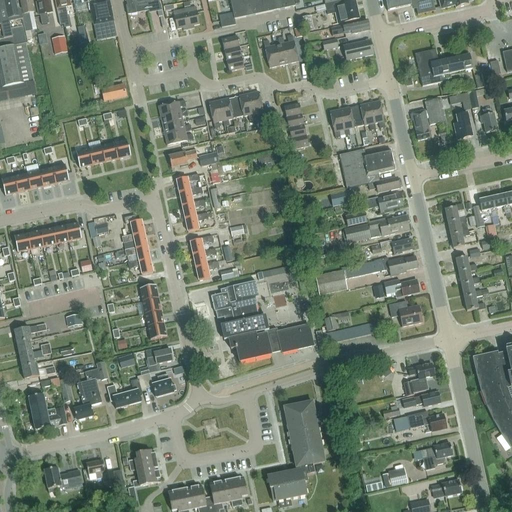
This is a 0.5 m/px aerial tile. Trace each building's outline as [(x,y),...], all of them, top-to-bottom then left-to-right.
[(22,15),(21,11),(19,11),(16,0),(0,0),(0,103),(37,95),(26,44),(28,44),(26,33),(22,15)] [(31,0),(20,0),(24,15),(22,15),(26,33),(33,31),(29,14),(34,12),(31,0)] [(47,14),(53,12),(51,0),(49,1),(48,0),(37,0),(38,3),(37,3),(39,15),(40,15),(42,26),(50,24),(47,14)] [(55,0),(57,8),(58,12),(61,26),(64,25),(65,29),(71,28),(70,18),(68,18),(66,8),(72,7),(70,0),(55,0)] [(106,0),(87,0),(89,4),(93,27),(114,23),(110,1),(106,1),(106,0)] [(125,0),(128,16),(148,12),(149,14),(158,12),(159,18),(160,18),(162,29),(166,29),(162,11),(161,12),(160,6),(160,4),(157,0),(125,0)] [(229,0),(232,14),(219,17),(222,28),(235,25),(234,21),(295,6),(293,0),(229,0)] [(338,24),(359,19),(356,3),(345,5),(344,0),(333,2),(330,4),(325,5),(328,16),(336,14),(338,24)] [(411,6),(415,5),(414,0),(385,0),(388,11),(411,6)] [(414,0),(415,5),(418,16),(436,11),(433,0),(414,0)] [(439,0),(442,9),(455,6),(456,8),(469,4),(468,2),(474,0),(439,0)] [(184,10),(189,30),(194,29),(193,26),(200,25),(196,7),(184,10)] [(189,30),(184,10),(173,12),(177,30),(183,28),(183,31),(189,30)] [(311,16),(298,19),(300,27),(305,25),(306,32),(314,30),(311,16)] [(368,21),(331,29),(332,36),(344,34),(345,35),(352,34),(352,35),(370,31),(368,21)] [(84,27),(78,28),(79,36),(86,35),(84,27)] [(284,44),(289,64),(298,62),(292,36),(287,37),(289,43),(284,44)] [(52,40),(55,56),(68,53),(64,37),(52,40)] [(224,51),(240,48),(237,37),(221,41),(224,51)] [(279,45),(274,46),(279,67),(289,64),(284,44),(283,38),(278,39),(277,39),(279,45)] [(337,40),(322,43),(324,52),(338,49),(337,40)] [(279,67),(274,46),(270,47),(268,41),(263,42),(269,69),(279,67)] [(347,61),(373,56),(370,42),(344,47),(347,61)] [(242,58),(245,57),(244,53),(241,54),(240,48),(224,51),(226,62),(242,58)] [(415,55),(422,87),(443,83),(443,81),(451,80),(451,77),(465,74),(464,71),(472,70),(469,56),(438,63),(436,50),(415,55)] [(511,51),(503,53),(507,73),(511,71),(511,51)] [(242,58),(226,62),(229,73),(245,69),(242,58)] [(493,76),(501,75),(498,62),(490,63),(493,76)] [(484,88),(490,86),(488,81),(492,80),(490,74),(481,76),(474,77),(476,86),(477,90),(484,88)] [(104,102),(127,97),(125,85),(101,91),(104,102)] [(510,101),(511,100),(511,110),(503,112),(506,123),(511,121),(511,91),(508,92),(510,101)] [(479,109),(475,92),(468,94),(472,110),(479,109)] [(249,95),(254,116),(258,115),(259,121),(265,119),(259,93),(249,95)] [(255,122),(254,116),(249,95),(239,97),(244,118),(248,117),(249,123),(255,122)] [(244,118),(239,97),(229,100),(233,120),(244,118)] [(468,98),(462,100),(464,112),(471,110),(468,98)] [(424,103),(430,127),(446,123),(441,99),(424,103)] [(228,122),(233,120),(229,100),(218,102),(223,123),(224,129),(230,127),(228,122)] [(160,117),(181,112),(180,108),(186,107),(185,102),(158,108),(160,117)] [(223,123),(218,102),(209,104),(215,131),(220,129),(219,124),(223,123)] [(370,104),(375,125),(378,124),(380,130),(385,128),(380,102),(370,104)] [(286,119),(302,115),(299,104),(284,108),(286,119)] [(376,130),(375,125),(370,104),(360,106),(364,127),(369,126),(370,131),(376,130)] [(364,127),(360,106),(349,108),(354,129),(364,127)] [(354,129),(349,108),(339,111),(344,131),(345,137),(351,136),(350,130),(354,129)] [(115,112),(117,120),(128,117),(126,109),(115,112)] [(486,134),(497,132),(494,115),(492,115),(491,109),(483,111),(484,117),(480,118),(482,125),(484,124),(486,134)] [(163,127),(183,122),(182,118),(188,117),(187,112),(187,111),(181,112),(160,117),(163,127)] [(344,131),(339,111),(330,113),(336,139),(341,138),(340,132),(344,131)] [(431,139),(429,132),(425,111),(412,114),(418,141),(431,139)] [(458,124),(454,125),(457,141),(472,137),(467,114),(456,116),(458,124)] [(288,130),(304,126),(302,115),(286,119),(288,130)] [(165,137),(186,132),(191,131),(190,126),(184,127),(183,122),(163,127),(165,137)] [(304,126),(288,130),(291,140),(307,137),(304,126)] [(186,132),(165,137),(167,146),(193,140),(192,135),(187,136),(186,132)] [(307,137),(291,140),(293,151),(309,148),(307,137)] [(127,141),(114,144),(118,160),(130,157),(130,158),(131,157),(127,141)] [(114,144),(102,147),(105,163),(118,160),(114,144)] [(102,147),(89,150),(92,166),(105,163),(102,147)] [(76,153),(80,170),(80,169),(92,166),(89,150),(76,153)] [(186,161),(197,158),(195,150),(169,157),(172,169),(180,167),(181,168),(188,166),(186,161)] [(378,182),(378,181),(376,175),(395,171),(391,151),(365,156),(364,151),(340,156),(347,189),(378,182)] [(217,153),(199,158),(201,168),(219,164),(217,153)] [(275,160),(273,154),(260,157),(262,163),(275,160)] [(65,166),(53,169),(56,185),(68,182),(69,182),(65,166)] [(53,169),(40,172),(44,188),(56,185),(53,169)] [(44,188),(40,172),(27,175),(31,191),(44,188)] [(14,178),(18,194),(31,191),(27,175),(14,178)] [(198,175),(193,176),(187,177),(187,178),(176,181),(179,194),(190,192),(190,190),(188,184),(200,181),(198,175)] [(6,197),(18,194),(14,178),(2,181),(1,181),(5,197),(6,197)] [(370,191),(378,189),(379,194),(399,189),(397,178),(368,185),(370,191)] [(201,188),(196,189),(190,190),(190,192),(179,194),(182,207),(193,205),(193,203),(191,197),(203,194),(201,188)] [(210,191),(213,201),(219,199),(217,189),(210,191)] [(231,210),(268,206),(266,191),(229,195),(231,210)] [(351,191),(330,196),(333,208),(354,203),(351,191)] [(393,212),(392,209),(403,206),(401,195),(399,195),(399,194),(382,198),(383,199),(378,200),(378,198),(366,201),(368,210),(379,207),(381,214),(384,213),(384,214),(393,212)] [(510,213),(509,206),(507,206),(505,196),(492,199),(494,209),(496,209),(503,207),(506,220),(511,219),(510,213)] [(219,199),(213,201),(215,210),(221,209),(219,199)] [(494,209),(492,199),(479,201),(481,212),(491,210),(492,217),(498,216),(496,209),(494,209)] [(204,201),(199,202),(193,203),(193,205),(182,207),(185,220),(195,218),(195,216),(194,210),(206,207),(204,201)] [(478,204),(472,205),(477,229),(484,228),(483,219),(481,219),(478,204)] [(458,219),(465,218),(463,210),(464,210),(463,205),(456,206),(456,208),(445,210),(448,223),(459,221),(458,219)] [(365,213),(346,217),(348,227),(367,222),(365,213)] [(207,214),(202,215),(195,216),(195,218),(185,220),(188,233),(198,231),(197,222),(208,220),(207,214)] [(135,223),(133,216),(124,219),(125,225),(130,224),(132,230),(126,232),(127,237),(133,236),(133,237),(145,234),(142,221),(135,223)] [(369,226),(345,230),(348,244),(371,239),(382,237),(409,231),(405,217),(400,218),(394,219),(394,218),(369,224),(369,226)] [(448,223),(450,236),(462,234),(461,232),(468,231),(466,223),(465,218),(458,219),(459,221),(448,223)] [(78,224),(65,227),(69,243),(81,240),(82,240),(78,224)] [(95,227),(97,235),(109,233),(107,224),(95,227)] [(247,234),(246,231),(247,231),(246,225),(230,229),(232,238),(244,235),(247,234)] [(494,226),(486,228),(488,239),(497,237),(494,226)] [(65,227),(53,229),(56,245),(69,243),(65,227)] [(53,229),(40,232),(43,248),(56,245),(53,229)] [(453,249),(464,247),(463,240),(470,239),(468,230),(468,231),(461,232),(462,234),(450,236),(453,249)] [(40,232),(27,235),(30,251),(43,248),(40,232)] [(135,242),(136,248),(136,250),(147,247),(145,234),(133,237),(133,236),(127,237),(122,238),(124,244),(135,242)] [(18,253),(30,251),(27,235),(15,237),(14,237),(18,254),(18,253)] [(212,237),(207,238),(201,239),(201,240),(190,243),(193,256),(204,254),(204,252),(202,246),(214,243),(212,237)] [(93,239),(95,249),(101,247),(99,238),(93,239)] [(403,253),(413,250),(410,240),(391,244),(391,241),(380,243),(382,252),(393,250),(394,256),(402,254),(403,253)] [(495,240),(481,243),(483,251),(497,248),(495,240)] [(381,254),(379,246),(371,248),(373,256),(381,254)] [(137,255),(139,262),(139,263),(150,260),(147,247),(136,250),(136,248),(125,251),(126,257),(137,255)] [(223,248),(226,263),(233,262),(229,247),(223,248)] [(479,249),(469,252),(471,259),(480,257),(479,249)] [(215,250),(209,251),(204,252),(204,254),(193,256),(196,269),(207,266),(206,265),(205,258),(216,256),(215,250)] [(344,280),(348,279),(390,270),(391,276),(405,273),(405,271),(417,269),(414,258),(403,261),(402,259),(388,262),(387,259),(376,262),(342,269),(343,272),(315,277),(319,297),(347,291),(344,280)] [(469,271),(470,272),(477,271),(476,265),(469,267),(467,258),(455,260),(458,273),(469,271)] [(80,262),(82,272),(94,270),(92,260),(80,262)] [(139,263),(139,262),(128,264),(129,270),(140,268),(142,276),(153,273),(150,260),(139,263)] [(218,263),(213,264),(206,265),(207,266),(196,269),(199,282),(210,280),(208,271),(219,269),(218,263)] [(289,279),(286,267),(255,274),(257,281),(269,278),(270,283),(289,279)] [(239,278),(237,269),(220,273),(222,282),(239,278)] [(458,273),(461,286),(472,284),(472,285),(480,284),(478,278),(471,280),(470,272),(469,271),(458,273)] [(277,329),(269,331),(266,316),(259,318),(256,305),(257,304),(255,297),(259,296),(255,280),(232,285),(232,287),(226,288),(226,287),(219,289),(220,293),(210,295),(214,311),(216,319),(223,317),(225,326),(220,327),(224,342),(229,340),(231,350),(235,349),(235,350),(237,350),(240,363),(271,356),(271,354),(282,351),(282,354),(314,346),(309,325),(278,333),(277,329)] [(399,281),(384,284),(386,296),(395,294),(396,299),(403,297),(403,298),(410,296),(409,295),(419,293),(417,281),(400,285),(399,281)] [(475,298),(482,297),(481,291),(474,293),(472,285),(472,284),(461,286),(464,299),(475,297),(475,298)] [(377,298),(385,296),(382,285),(374,288),(377,298)] [(140,290),(143,303),(159,299),(156,287),(156,286),(140,290),(140,291),(140,290)] [(475,297),(464,299),(466,312),(477,310),(478,311),(485,310),(484,304),(477,306),(475,298),(475,297)] [(159,299),(143,303),(145,316),(161,312),(159,299)] [(419,307),(407,309),(406,303),(389,307),(391,319),(400,317),(402,328),(422,323),(419,307)] [(161,312),(145,316),(148,329),(164,325),(161,312)] [(334,318),(325,320),(327,332),(337,331),(335,320),(349,317),(348,313),(334,316),(334,318)] [(76,317),(66,318),(68,329),(78,327),(76,317)] [(385,321),(378,323),(380,334),(388,332),(385,321)] [(378,323),(372,324),(374,335),(380,334),(378,323)] [(372,324),(366,326),(368,336),(374,335),(372,324)] [(45,325),(29,328),(15,331),(17,344),(29,341),(32,341),(31,335),(47,332),(45,325)] [(164,325),(148,329),(151,341),(150,341),(167,338),(167,337),(164,325)] [(366,326),(360,327),(362,338),(368,336),(366,326)] [(360,327),(354,328),(356,339),(362,338),(360,327)] [(354,328),(348,330),(350,340),(356,339),(354,328)] [(348,330),(342,331),(344,342),(350,340),(348,330)] [(342,331),(336,332),(338,343),(344,342),(342,331)] [(336,332),(330,334),(332,344),(338,343),(336,332)] [(20,355),(32,353),(29,341),(17,344),(20,355)] [(60,350),(61,357),(74,354),(73,348),(60,350)] [(511,348),(511,350),(505,351),(505,353),(498,355),(498,353),(472,359),(476,377),(481,395),(488,412),(496,428),(507,444),(511,450),(511,391),(511,389),(511,388),(511,348)] [(50,350),(42,352),(33,354),(34,360),(43,358),(43,356),(51,354),(50,350)] [(154,354),(155,358),(148,360),(149,367),(156,366),(173,362),(170,351),(154,354)] [(32,353),(20,355),(22,367),(34,365),(32,353)] [(132,355),(118,359),(121,369),(135,366),(132,355)] [(81,399),(82,399),(84,408),(75,410),(78,422),(94,418),(92,406),(102,404),(98,388),(97,383),(108,380),(104,363),(96,365),(98,370),(85,373),(87,381),(92,379),(92,381),(78,384),(81,399)] [(34,365),(22,367),(25,380),(40,377),(37,364),(34,365)] [(418,381),(435,377),(432,364),(408,370),(409,377),(417,375),(418,381)] [(140,369),(142,376),(149,374),(148,368),(140,369)] [(146,387),(152,386),(150,374),(143,376),(146,387)] [(173,392),(176,391),(174,386),(171,387),(170,381),(168,381),(166,375),(157,378),(158,384),(153,386),(156,399),(173,394),(173,392)] [(129,407),(142,403),(140,396),(143,396),(141,390),(141,388),(146,387),(143,376),(137,377),(138,380),(131,382),(134,393),(126,395),(129,407)] [(53,389),(61,387),(60,382),(59,379),(41,383),(43,389),(52,387),(53,389)] [(60,382),(61,387),(62,390),(69,389),(67,380),(60,382)] [(403,384),(407,398),(414,396),(411,383),(403,384)] [(116,410),(129,407),(126,395),(118,397),(115,387),(108,388),(110,399),(113,398),(116,410)] [(69,389),(62,390),(65,403),(71,402),(69,389)] [(404,409),(423,405),(424,408),(441,404),(438,393),(403,402),(404,409)] [(68,425),(64,408),(48,412),(44,395),(29,398),(36,432),(68,425)] [(313,403),(284,409),(296,469),(300,468),(301,471),(268,477),(273,502),(277,502),(306,496),(304,484),(308,483),(307,476),(315,475),(313,465),(325,463),(313,403)] [(399,409),(382,412),(384,420),(400,416),(399,409)] [(404,431),(410,430),(410,431),(430,426),(432,433),(446,430),(443,415),(428,419),(427,413),(407,418),(401,420),(404,431)] [(360,446),(357,434),(351,435),(354,448),(360,446)] [(434,449),(426,451),(422,452),(426,472),(435,470),(432,458),(435,458),(436,460),(438,460),(439,462),(444,460),(444,459),(452,457),(449,444),(433,448),(434,449)] [(154,451),(136,455),(137,461),(134,461),(129,463),(131,472),(136,471),(136,472),(158,467),(154,451)] [(105,490),(107,489),(116,488),(113,474),(106,475),(103,462),(86,465),(89,476),(97,475),(98,480),(103,479),(105,490)] [(138,481),(133,482),(134,488),(128,490),(131,503),(137,502),(134,489),(140,488),(161,483),(158,467),(136,472),(138,481)] [(60,477),(58,469),(45,472),(49,494),(58,492),(57,488),(61,487),(61,491),(67,490),(68,492),(83,489),(80,472),(69,474),(69,475),(60,477)] [(392,487),(392,488),(407,484),(404,469),(388,473),(389,475),(383,476),(386,488),(392,487)] [(202,486),(168,493),(172,511),(178,511),(189,511),(198,510),(198,511),(219,511),(223,510),(222,505),(232,503),(233,508),(243,506),(241,500),(241,498),(247,497),(243,478),(209,485),(212,498),(205,499),(202,486)] [(432,487),(433,495),(435,500),(445,497),(445,498),(462,494),(459,481),(432,487)] [(382,483),(368,487),(369,492),(383,488),(382,483)] [(430,511),(428,500),(410,504),(411,511),(430,511)]
